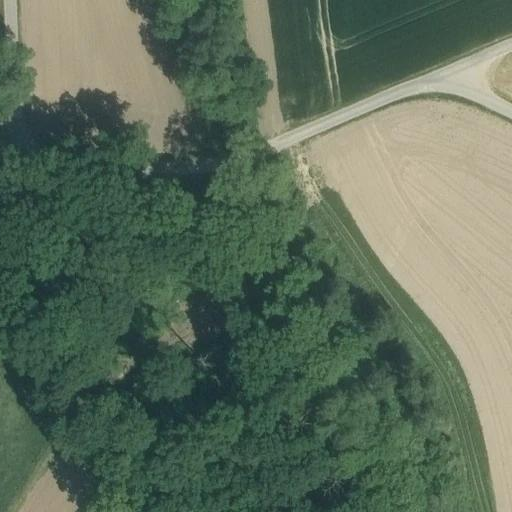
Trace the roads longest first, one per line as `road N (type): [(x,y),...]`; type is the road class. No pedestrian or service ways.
road 1 (secondary): [(0,397),(511,57)]
road 2 (unclassified): [(511,46),(204,166),(23,161)]
road 3 (unclassified): [(23,161),(27,216),(70,401),(112,511)]
road 4 (unclassified): [(11,0),(23,161)]
